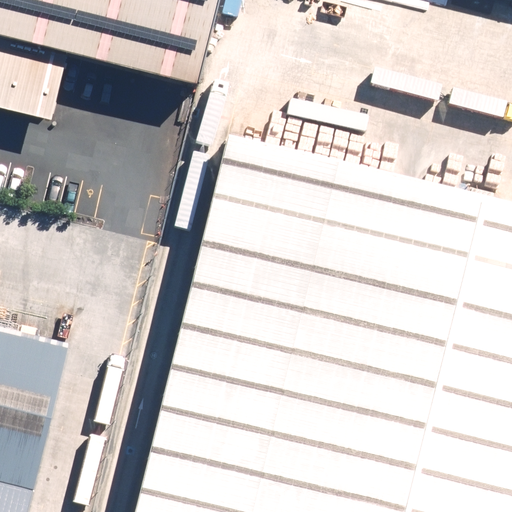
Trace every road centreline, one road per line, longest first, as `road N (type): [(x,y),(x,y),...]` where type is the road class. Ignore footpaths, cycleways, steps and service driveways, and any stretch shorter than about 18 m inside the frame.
road 1 (unknown): [(167,169),(176,137),(232,56),(314,48),(511,106)]
road 2 (unknown): [(76,511),(140,271)]
road 3 (unknown): [(0,140),(167,169)]
road 4 (unknown): [(140,271),(0,242)]
